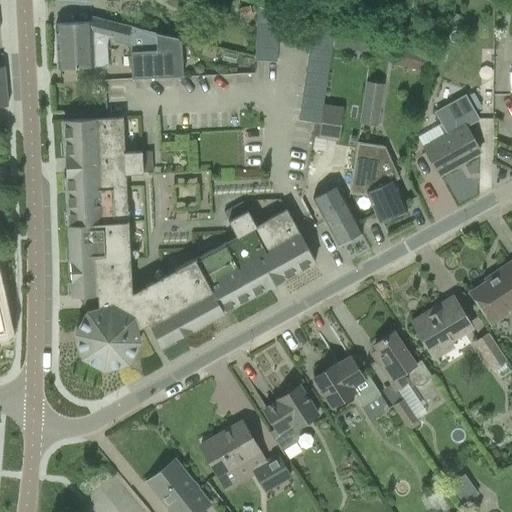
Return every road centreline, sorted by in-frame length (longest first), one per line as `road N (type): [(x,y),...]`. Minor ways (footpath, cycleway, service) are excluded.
road 1 (residential): [(32,431),(87,424),(511,192)]
road 2 (residential): [(24,0),(35,222),(32,404)]
road 3 (unknown): [(329,292),(260,107),(247,93),(118,93)]
